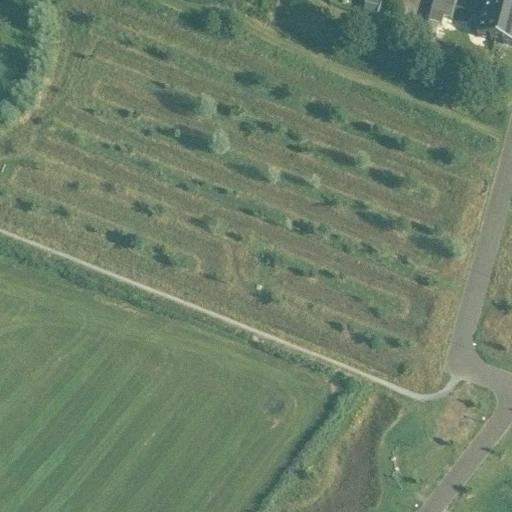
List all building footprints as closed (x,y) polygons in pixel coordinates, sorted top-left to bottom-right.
[(366,0),(365,6),(379,10),(378,16),(379,16),(383,0),(366,0)] [(511,23),(511,2),(502,0),(487,0),(483,16),(511,23)] [(431,14),(429,22),(442,26),(444,18),(431,14)] [(511,46),(511,23),(483,16),(477,38),(511,46)] [(504,475),(511,462),(511,449),(507,446),(493,468),(504,475)]
